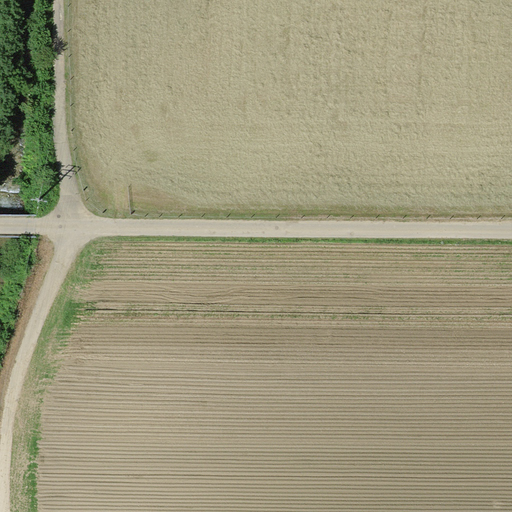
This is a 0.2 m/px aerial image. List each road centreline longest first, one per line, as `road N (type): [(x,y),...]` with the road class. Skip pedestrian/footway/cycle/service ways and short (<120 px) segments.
road 1 (unclassified): [(511,225),(73,228)]
road 2 (track): [(0,226),(73,228),(23,349),(0,476)]
road 3 (track): [(73,228),(63,0)]
